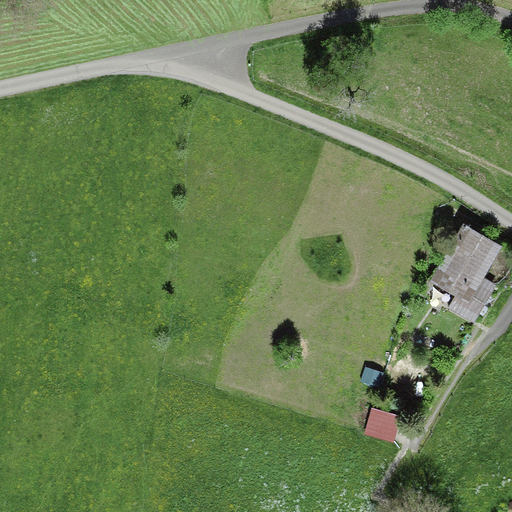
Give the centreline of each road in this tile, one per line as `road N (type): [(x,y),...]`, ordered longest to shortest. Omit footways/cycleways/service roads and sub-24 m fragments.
road 1 (track): [(511,16),(457,3),(378,9),(153,65)]
road 2 (residential): [(153,65),(0,87)]
